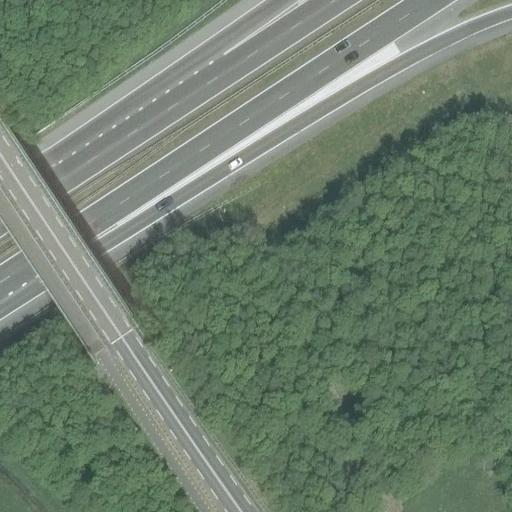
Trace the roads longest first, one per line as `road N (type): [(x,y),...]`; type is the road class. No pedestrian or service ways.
road 1 (motorway): [(27,266),(241,159),(479,24),(511,14)]
road 2 (motorway): [(27,266),(432,0)]
road 3 (primary): [(239,511),(0,155)]
road 4 (motorway): [(234,67),(0,221)]
road 5 (motorway): [(336,0),(234,67)]
